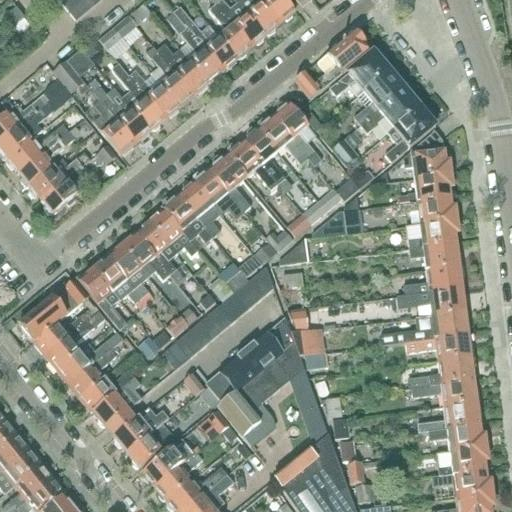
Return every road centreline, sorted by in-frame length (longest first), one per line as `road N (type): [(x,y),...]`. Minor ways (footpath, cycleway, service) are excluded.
road 1 (residential): [(0,227),(28,253),(53,258),(368,0)]
road 2 (residential): [(511,210),(502,129),(461,0)]
road 3 (residential): [(0,367),(123,511)]
